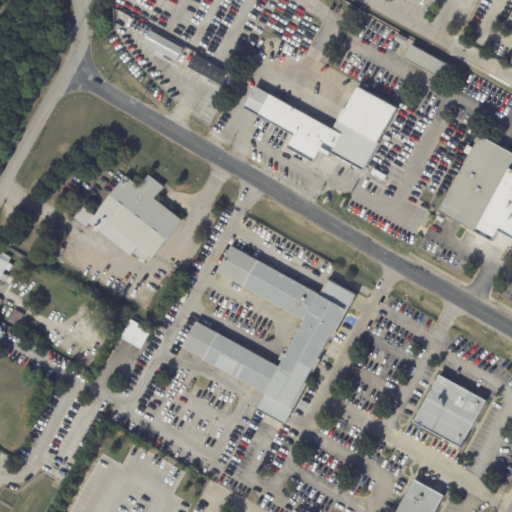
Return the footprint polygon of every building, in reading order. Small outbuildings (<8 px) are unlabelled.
[(407,39),(404,46),(394,41),(397,34),(407,39)] [(450,67),(451,67),(443,81),(404,59),(412,46),(450,67)] [(358,89),(397,109),(364,170),(333,153),(331,157),(320,151),(313,163),(286,148),(293,136),(257,115),(269,94),(320,123),(326,113),(337,119),(343,108),(345,109),(357,88),(358,89)] [(494,144),(511,153),(511,163),(509,169),(511,170),(511,207),(493,243),(438,212),(470,155),(464,151),(468,145),(473,148),(480,136),(494,144)] [(157,182),(165,188),(155,200),(182,222),(153,259),(151,257),(146,264),(134,255),(132,258),(99,232),(97,234),(94,231),(95,229),(91,225),(88,229),(75,219),(83,208),(95,217),(126,177),(140,188),(149,176),(157,182)] [(266,394),(183,348),(197,321),(280,367),(305,320),(218,272),(232,246),(259,261),(321,295),(326,286),(329,279),(357,295),(354,301),(349,311),(346,309),(319,359),(321,360),(315,371),(313,371),(307,382),(309,384),(295,410),(289,420),(286,425),(258,409),(261,405),(266,394)] [(64,250),(60,258),(55,256),(60,247),(64,250)] [(0,279),(0,252),(10,258),(7,263),(8,263),(2,274),(7,277),(4,282),(0,279)] [(272,327),(266,337),(244,325),(250,315),(272,327)] [(83,344),(77,340),(79,336),(74,333),(77,329),(82,332),(93,316),(98,320),(83,344)] [(130,321),(135,324),(133,328),(135,328),(132,334),(126,331),(130,321)] [(458,387),(487,403),(461,449),(414,423),(439,377),(458,387)] [(442,497),(444,497),(435,511),(396,511),(414,481),(442,497)]
